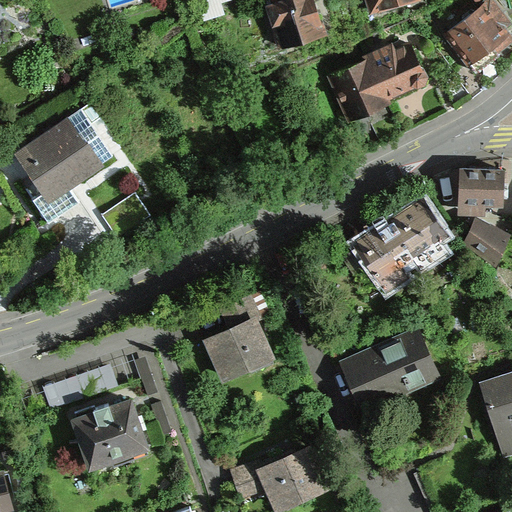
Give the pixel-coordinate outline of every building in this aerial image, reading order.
[(312,0),(274,0),(271,1),(273,8),(266,9),(278,49),(323,36),(312,0)] [(421,0),(364,0),(370,16),(421,0)] [(506,19),(491,0),(490,0),(444,35),(473,73),(511,42),(498,25),(506,19)] [(391,43),(364,56),(365,59),(386,103),(425,84),(406,44),(394,50),(391,43)] [(386,103),(365,59),(325,76),(346,124),(387,106),(386,103)] [(90,104),(16,157),(45,196),(33,205),(49,227),(78,206),(68,192),(115,158),(92,126),(101,119),(90,104)] [(502,171),(459,169),(457,213),(484,213),(484,209),(500,209),(502,171)] [(149,212),(136,192),(102,214),(115,234),(149,212)] [(446,236),(421,200),(390,221),(415,257),(424,270),(445,256),(436,243),(446,236)] [(509,237),(475,220),(463,245),(496,262),(509,237)] [(415,257),(390,221),(355,246),(389,295),(411,280),(402,266),(415,257)] [(274,359),(254,318),(202,343),(223,384),(274,359)] [(439,379),(417,330),(339,364),(360,413),(439,379)] [(511,374),(479,385),(502,455),(511,451),(511,374)] [(130,398),(71,418),(88,468),(147,447),(130,398)] [(328,485),(310,446),(255,471),(252,463),(229,473),(239,494),(264,483),(276,509),(328,485)] [(448,461),(415,474),(424,494),(456,482),(448,461)] [(456,482),(424,494),(430,511),(440,511),(464,502),(456,482)]
